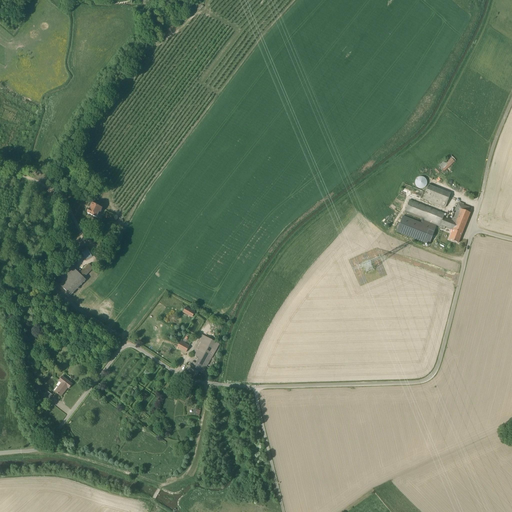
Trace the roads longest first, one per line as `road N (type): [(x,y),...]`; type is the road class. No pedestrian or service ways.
road 1 (unclassified): [(254,387),(422,382),(432,375),(473,229)]
road 2 (unclassified): [(254,387),(187,378),(128,345),(49,441),(0,453)]
road 3 (unclassified): [(473,229),(511,102)]
road 4 (unclassified): [(282,511),(254,387)]
road 5 (track): [(159,487),(192,468),(206,382)]
